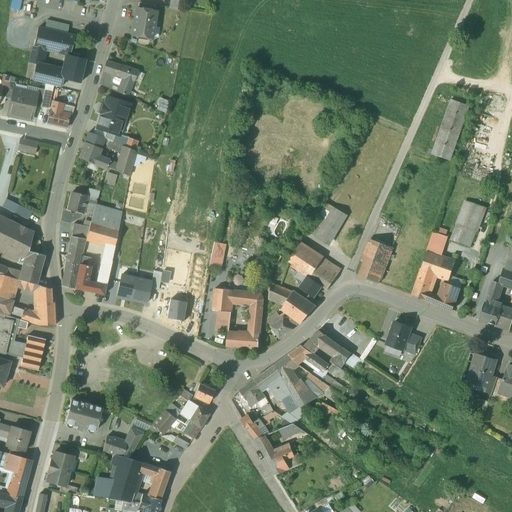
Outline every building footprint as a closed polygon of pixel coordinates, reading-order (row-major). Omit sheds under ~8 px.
[(18,10),(20,0),(9,0),(8,8),(18,10)] [(180,1),(176,0),(171,0),(170,7),(178,9),(180,1)] [(155,6),(138,3),(137,9),(154,12),(155,6)] [(137,9),(135,9),(133,21),(135,22),(134,26),(133,26),(131,36),(151,39),(156,12),(154,12),(137,9)] [(70,27),(49,22),(47,30),(68,35),(70,27)] [(68,35),(47,30),(38,28),(33,47),(45,50),(67,55),(69,56),(74,37),(68,35)] [(45,50),(33,47),(32,53),(30,58),(42,61),(45,50)] [(69,56),(67,55),(64,71),(62,80),(63,80),(80,84),(85,60),(69,56)] [(123,68),(106,62),(103,72),(112,76),(120,78),(122,70),(123,68)] [(64,71),(36,64),(32,80),(61,87),(63,80),(62,80),(64,71)] [(129,72),(122,70),(120,78),(122,79),(126,80),(129,72)] [(110,83),(112,76),(103,72),(100,80),(110,83)] [(135,74),(129,72),(126,80),(122,79),(116,92),(125,97),(135,74)] [(110,83),(100,80),(99,85),(109,89),(110,87),(109,86),(110,83)] [(7,89),(5,99),(11,100),(13,89),(14,89),(15,83),(9,82),(7,89)] [(14,89),(13,89),(11,100),(7,115),(19,117),(25,92),(14,89)] [(44,90),(37,89),(36,94),(37,95),(34,106),(40,108),(44,90)] [(52,92),(44,90),(40,108),(48,109),(52,92)] [(36,94),(25,92),(19,117),(31,120),(34,106),(37,95),(36,94)] [(128,105),(105,97),(105,98),(106,98),(103,107),(104,108),(102,114),(100,113),(95,129),(114,134),(118,136),(119,135),(115,134),(117,126),(118,127),(120,121),(123,122),(128,105)] [(451,100),(432,154),(450,161),(469,106),(451,100)] [(63,105),(51,102),(50,111),(61,113),(63,105)] [(61,113),(50,111),(46,124),(66,128),(69,115),(61,113)] [(104,139),(88,133),(84,143),(100,149),(102,145),(104,139)] [(125,137),(119,135),(118,136),(114,134),(111,142),(115,144),(123,147),(124,147),(128,138),(125,137)] [(38,143),(20,139),(17,150),(35,154),(38,143)] [(111,142),(104,139),(102,145),(113,149),(115,144),(111,142)] [(100,149),(84,143),(78,159),(105,169),(108,161),(106,159),(97,156),(100,149)] [(123,147),(115,144),(113,149),(113,150),(121,153),(123,147)] [(124,147),(123,147),(121,153),(118,162),(130,167),(134,151),(124,147)] [(130,167),(118,162),(115,171),(128,176),(130,167)] [(99,191),(88,189),(86,196),(87,196),(97,199),(99,191)] [(86,196),(73,192),(68,210),(83,214),(83,211),(87,196),(86,196)] [(331,195),(326,203),(333,207),(338,199),(331,195)] [(97,199),(87,196),(83,211),(93,213),(97,199)] [(31,212),(6,199),(2,207),(27,220),(31,212)] [(483,207),(465,201),(456,224),(475,231),(483,207)] [(119,212),(96,205),(90,224),(115,231),(119,212)] [(345,214),(333,207),(322,226),(334,233),(345,214)] [(9,222),(0,216),(0,239),(12,245),(21,228),(13,223),(14,222),(10,220),(9,222)] [(89,227),(74,224),(71,237),(85,240),(89,227)] [(118,232),(90,224),(89,227),(85,240),(85,241),(114,248),(114,245),(118,232)] [(475,231),(456,224),(450,240),(469,247),(475,231)] [(334,233),(322,226),(315,237),(327,244),(334,233)] [(33,234),(21,228),(12,245),(24,251),(28,253),(28,252),(33,234)] [(433,232),(420,269),(433,274),(433,276),(444,280),(448,281),(455,263),(455,262),(450,260),(439,256),(445,236),(433,232)] [(85,240),(71,237),(66,264),(78,266),(80,254),(81,254),(85,241),(85,240)] [(12,245),(0,239),(0,251),(1,250),(19,260),(20,259),(20,257),(24,251),(12,245)] [(392,247),(369,239),(361,261),(364,262),(359,275),(378,283),(392,247)] [(225,245),(214,243),(209,269),(220,271),(225,245)] [(323,258),(300,243),(289,261),(293,263),(292,266),(299,271),(307,276),(309,278),(323,258)] [(114,248),(106,247),(97,286),(106,288),(111,262),(114,248)] [(44,257),(28,252),(28,253),(24,251),(20,257),(26,260),(25,262),(22,273),(20,281),(36,285),(44,257)] [(464,258),(452,253),(450,260),(455,262),(455,263),(462,265),(464,258)] [(323,258),(309,278),(322,287),(327,290),(341,270),(323,258)] [(455,263),(448,281),(444,280),(443,284),(453,287),(462,265),(455,263)] [(78,266),(66,264),(62,286),(73,289),(78,266)] [(79,264),(75,288),(96,293),(97,286),(97,285),(89,282),(91,267),(79,264)] [(433,274),(420,269),(417,278),(430,283),(433,276),(433,274)] [(511,272),(502,269),(498,281),(497,283),(500,284),(511,288),(511,272)] [(162,272),(159,282),(167,284),(170,272),(162,270),(162,272)] [(151,280),(149,288),(158,290),(159,282),(162,272),(153,271),(151,280)] [(299,271),(295,277),(303,282),(307,276),(299,271)] [(115,297),(131,301),(136,277),(120,273),(115,297)] [(5,276),(0,276),(0,314),(8,317),(12,307),(18,288),(20,281),(5,276)] [(309,278),(307,276),(303,282),(299,287),(314,298),(322,287),(309,278)] [(136,277),(131,301),(146,304),(149,288),(151,280),(136,277)] [(430,283),(417,278),(412,295),(425,299),(432,302),(435,295),(428,292),(431,283),(430,283)] [(495,282),(492,281),(487,296),(496,298),(500,284),(497,283),(498,281),(496,280),(495,282)] [(36,285),(20,281),(18,288),(37,294),(37,304),(51,304),(51,290),(36,285)] [(453,287),(443,284),(438,296),(435,295),(432,302),(452,311),(459,289),(453,287)] [(106,288),(97,286),(96,293),(104,294),(106,288)] [(256,293),(215,288),(212,311),(216,311),(230,313),(231,303),(252,305),(255,306),(256,293)] [(316,307),(293,291),(282,310),(288,315),(300,324),(316,307)] [(255,306),(252,305),(249,329),(260,330),(264,294),(256,293),(255,306)] [(496,298),(487,296),(479,320),(480,321),(480,320),(488,322),(488,323),(494,325),(500,305),(501,304),(495,302),(496,298)] [(166,319),(184,322),(187,302),(169,299),(166,319)] [(51,304),(37,304),(38,312),(36,312),(36,314),(32,313),(29,322),(40,326),(55,326),(54,304),(51,304)] [(511,309),(500,305),(494,325),(509,330),(511,319),(511,309)] [(32,313),(12,307),(8,317),(19,320),(21,321),(21,320),(29,322),(32,313)] [(228,332),(230,313),(216,311),(214,330),(228,332)] [(8,317),(0,314),(0,353),(22,359),(20,367),(37,371),(45,340),(28,336),(26,344),(14,342),(17,328),(19,320),(8,317)] [(300,324),(288,315),(284,317),(292,329),(300,324)] [(284,317),(271,326),(280,338),(292,329),(284,317)] [(21,321),(19,320),(17,328),(26,330),(28,323),(21,321)] [(411,328),(394,322),(394,324),(391,325),(390,328),(391,330),(386,344),(402,350),(409,333),(411,328)] [(249,334),(228,332),(227,346),(258,349),(260,330),(249,329),(249,334)] [(318,331),(311,339),(303,347),(310,352),(319,343),(327,349),(335,354),(336,354),(340,347),(325,337),(325,336),(318,331)] [(421,338),(409,333),(402,350),(415,355),(421,338)] [(301,346),(288,355),(298,364),(305,359),(313,365),(318,358),(310,352),(303,347),(301,346)] [(355,357),(340,347),(336,354),(335,354),(334,356),(349,366),(349,365),(355,371),(361,362),(355,357)] [(288,355),(274,365),(282,378),(285,383),(289,391),(302,384),(290,370),(298,364),(288,355)] [(496,361),(476,355),(469,378),(477,381),(476,384),(483,387),(487,388),(491,376),(496,361)] [(331,361),(328,365),(325,363),(318,358),(313,365),(320,369),(325,370),(326,368),(337,376),(338,376),(342,370),(340,368),(331,361)] [(10,363),(0,359),(0,387),(2,388),(10,363)] [(274,365),(253,380),(261,391),(275,381),(276,382),(282,378),(274,365)] [(511,366),(508,365),(503,380),(503,381),(506,382),(502,394),(511,397),(511,366)] [(315,376),(304,368),(301,372),(309,380),(315,376)] [(345,372),(342,370),(338,376),(337,376),(330,386),(333,389),(343,396),(345,397),(357,380),(345,372)] [(324,382),(315,376),(309,380),(302,384),(289,391),(294,399),(305,393),(311,401),(326,393),(333,389),(330,386),(324,382)] [(491,376),(487,388),(483,387),(482,391),(491,394),(492,391),(497,378),(491,376)] [(497,378),(492,391),(502,394),(506,382),(503,381),(503,380),(497,378)] [(261,391),(253,380),(238,392),(251,406),(266,397),(261,391)] [(285,383),(276,388),(279,392),(276,395),(278,398),(289,391),(285,383)] [(214,391),(199,384),(193,397),(208,404),(214,391)] [(181,390),(176,386),(172,392),(178,395),(181,390)] [(343,396),(333,389),(326,393),(340,403),(343,396)] [(193,397),(181,390),(178,395),(190,403),(192,400),(193,397)] [(278,398),(269,403),(273,411),(281,417),(292,424),(292,425),(293,424),(297,419),(292,416),(288,412),(299,407),(294,399),(289,391),(278,398)] [(305,393),(294,399),(299,407),(311,401),(305,393)] [(190,403),(178,395),(170,404),(180,413),(175,419),(180,422),(184,415),(192,404),(190,403)] [(101,408),(70,400),(68,410),(65,412),(67,415),(64,424),(77,427),(76,430),(82,431),(83,429),(95,432),(97,423),(101,421),(99,417),(101,408)] [(259,409),(264,417),(273,411),(269,403),(259,409)] [(344,415),(320,403),(315,413),(339,425),(344,415)] [(180,413),(170,404),(165,410),(175,419),(180,413)] [(192,404),(184,415),(187,417),(194,406),(192,404)] [(204,412),(194,406),(187,417),(191,420),(201,427),(208,415),(204,412)] [(299,407),(288,412),(292,416),(301,411),(299,407)] [(165,410),(152,426),(162,434),(175,419),(165,410)] [(273,411),(264,417),(270,424),(281,417),(273,411)] [(258,420),(254,412),(249,415),(253,423),(258,420)] [(258,423),(255,425),(253,423),(249,415),(241,419),(247,428),(255,439),(263,436),(258,429),(261,427),(258,423)] [(191,420),(186,428),(183,433),(192,439),(201,427),(191,420)] [(186,428),(180,422),(176,428),(183,433),(186,428)] [(11,428),(0,424),(0,437),(7,440),(11,428)] [(145,429),(134,424),(131,429),(142,434),(145,429)] [(292,425),(279,429),(283,436),(284,438),(301,430),(293,424),(292,425)] [(162,434),(152,426),(150,430),(161,436),(162,434)] [(29,433),(11,427),(11,428),(7,440),(5,448),(10,449),(23,453),(24,453),(27,444),(26,444),(29,433)] [(142,434),(131,429),(126,442),(123,451),(131,453),(135,446),(142,434)] [(268,443),(263,436),(255,439),(261,449),(270,446),(268,443)] [(126,442),(111,438),(111,439),(106,438),(102,452),(119,456),(121,457),(123,451),(126,442)] [(291,447),(274,453),(270,446),(261,449),(275,474),(286,470),(289,469),(285,461),(294,455),(291,447)] [(87,454),(70,449),(68,456),(73,457),(73,458),(85,461),(87,454)] [(68,456),(54,452),(52,460),(51,460),(49,466),(69,472),(73,458),(73,457),(68,456)] [(21,459),(6,454),(3,468),(14,471),(14,472),(10,484),(8,484),(5,494),(21,498),(27,476),(31,462),(21,459)] [(294,455),(285,461),(289,469),(294,467),(301,465),(297,454),(294,455)] [(132,495),(134,488),(136,482),(139,472),(142,463),(134,461),(128,459),(121,457),(119,456),(111,482),(110,488),(108,498),(122,500),(130,502),(132,495)] [(158,469),(142,463),(139,472),(155,477),(158,469)] [(69,472),(49,466),(47,473),(48,474),(46,481),(60,485),(65,486),(65,485),(69,472)] [(169,472),(159,469),(155,477),(149,497),(159,499),(169,472)] [(369,477),(363,482),(368,488),(374,482),(369,477)] [(111,482),(96,480),(94,497),(108,498),(110,488),(111,482)] [(65,486),(60,485),(59,492),(68,494),(68,493),(75,494),(77,488),(65,485),(65,486)] [(40,493),(34,510),(33,511),(42,511),(46,495),(40,493)] [(12,498),(0,494),(0,505),(9,507),(7,511),(16,511),(21,498),(13,496),(12,498)] [(149,497),(142,495),(139,503),(137,509),(147,511),(146,511),(156,511),(160,500),(149,497)] [(326,498),(315,504),(318,509),(319,508),(320,509),(329,504),(326,498)] [(130,502),(122,500),(122,503),(121,510),(129,511),(133,511),(133,509),(134,503),(130,502)]
